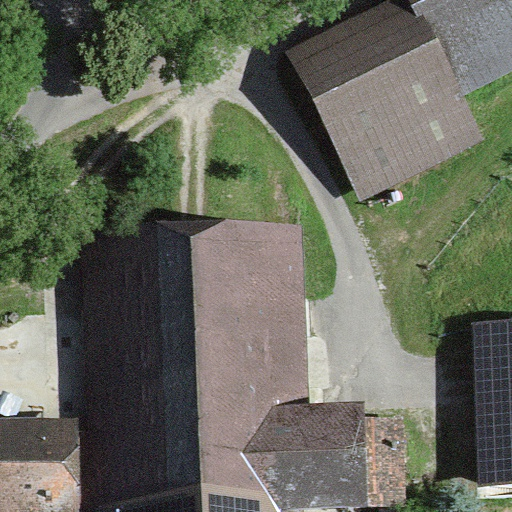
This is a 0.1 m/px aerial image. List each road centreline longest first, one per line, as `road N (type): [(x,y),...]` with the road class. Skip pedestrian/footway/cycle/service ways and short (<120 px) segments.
road 1 (unclassified): [(45,119),(196,66)]
road 2 (unclassified): [(196,66),(333,0)]
road 3 (unclassified): [(58,5),(196,66)]
